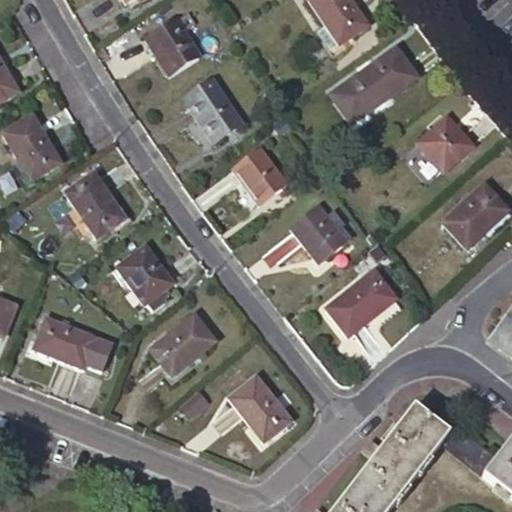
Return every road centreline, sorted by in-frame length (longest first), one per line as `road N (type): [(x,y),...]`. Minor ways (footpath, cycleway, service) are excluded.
road 1 (residential): [(43,0),(128,141),(346,423)]
road 2 (residential): [(346,423),(268,502),(0,396)]
road 3 (residential): [(511,401),(450,363),(409,366),(346,423)]
